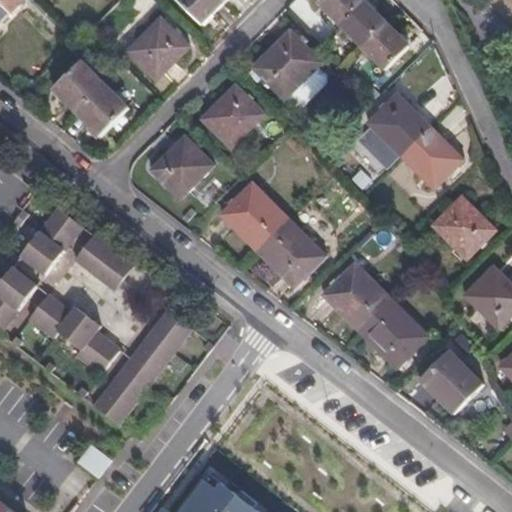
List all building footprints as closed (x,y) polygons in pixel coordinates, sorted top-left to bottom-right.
[(0,0),(0,25),(24,2),(21,0),(0,0)] [(204,24),(227,2),(225,0),(180,0),(204,24)] [(343,27),(367,3),(363,0),(325,0),(321,4),(343,27)] [(388,25),(367,3),(343,27),(364,48),(388,25)] [(163,19),(129,52),(159,80),(191,48),(163,19)] [(412,48),(388,25),(364,48),(388,72),(412,48)] [(292,31),(255,67),(288,100),(290,98),(321,66),(323,64),(292,31)] [(56,91),(79,115),(107,86),(85,63),(56,91)] [(334,78),(321,66),(290,98),(301,110),(334,78)] [(107,86),(79,115),(102,138),(130,110),(107,86)] [(237,86),(204,119),(233,148),(266,115),(237,86)] [(404,157),(432,128),(399,94),(370,123),(400,153),(404,157)] [(400,153),(370,123),(356,137),(387,167),(400,153)] [(466,161),(432,128),(404,157),(438,191),(466,161)] [(187,138),(155,170),(183,199),(215,167),(187,138)] [(260,252),(292,221),(255,184),(224,216),(260,252)] [(469,259),(497,230),(464,197),(435,227),(469,259)] [(22,258),(44,276),(83,225),(60,208),(22,258)] [(23,210),(13,222),(19,227),(29,214),(23,210)] [(327,257),(292,221),(260,252),(296,288),(327,257)] [(112,288),(132,263),(95,235),(76,261),(112,288)] [(327,295),(363,332),(394,301),(358,264),(327,295)] [(14,268),(0,286),(0,332),(0,333),(36,286),(14,268)] [(511,318),(511,283),(496,268),(468,296),(502,329),(511,318)] [(49,295),(31,319),(54,337),(58,331),(81,348),(77,354),(103,375),(121,350),(96,330),(100,325),(77,307),(73,313),(49,295)] [(394,301),(363,332),(399,369),(431,338),(394,301)] [(97,407),(121,425),(140,400),(138,398),(156,375),(158,377),(195,329),(172,311),(97,407)] [(12,343),(19,347),(23,341),(17,336),(12,343)] [(206,358),(216,346),(211,342),(201,354),(206,358)] [(484,386),(452,353),(423,381),(456,414),(484,386)] [(511,358),(503,367),(511,375),(511,358)] [(49,361),(45,367),(51,372),(56,366),(49,361)] [(85,398),(90,392),(83,387),(78,393),(85,398)] [(158,409),(164,412),(175,399),(169,395),(158,409)] [(112,456),(94,441),(80,459),(97,474),(112,456)] [(253,511),(212,480),(188,511),(253,511)] [(0,511),(28,511),(0,490),(0,511)]
